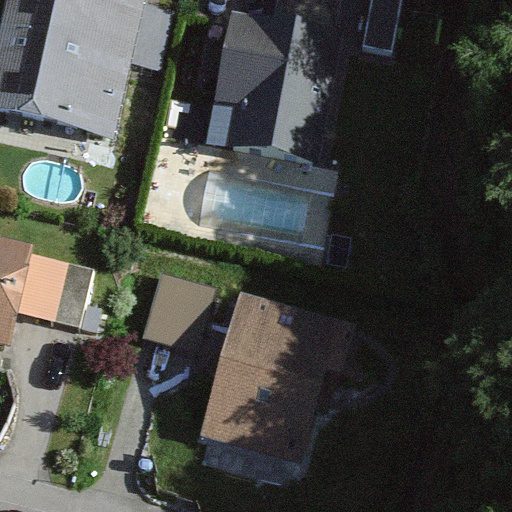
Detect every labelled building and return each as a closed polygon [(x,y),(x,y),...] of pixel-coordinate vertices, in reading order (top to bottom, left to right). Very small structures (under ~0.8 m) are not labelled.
[(0,53),(0,116),(112,139),(128,62),(160,69),(171,18),(143,12),(145,2),(132,0),(99,0),(98,9),(53,0),(13,0),(2,54),(0,53)] [(341,0),(280,0),(274,34),(333,45),(341,0)] [(401,0),(371,0),(363,52),(392,57),(401,0)] [(235,26),(211,148),(316,168),(340,47),(333,45),(274,34),(235,26)] [(353,241),(332,238),(328,268),(348,271),(353,241)] [(0,250),(0,348),(9,351),(16,318),(77,332),(90,279),(31,265),(30,257),(0,250)] [(163,282),(146,344),(197,357),(213,296),(163,282)] [(241,309),(202,438),(298,466),(314,412),(328,416),(350,341),(241,309)] [(104,323),(89,319),(85,334),(100,338),(104,323)]
